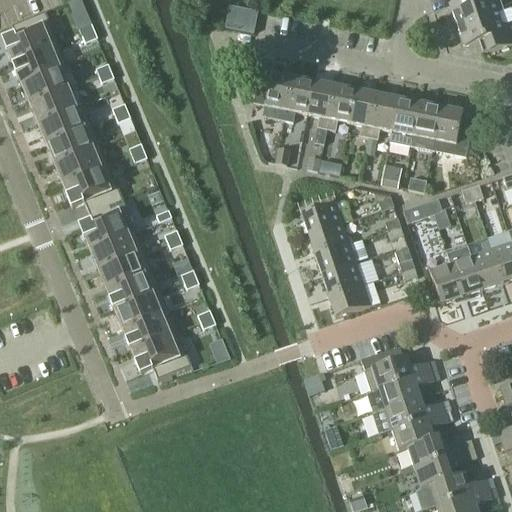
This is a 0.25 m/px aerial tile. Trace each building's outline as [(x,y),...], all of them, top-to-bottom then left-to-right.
[(470,0),(450,7),(457,28),(496,15),(503,12),(499,0),(470,0)] [(15,36),(3,41),(14,68),(61,48),(47,14),(12,29),(15,36)] [(496,15),(457,28),(464,49),(484,42),(489,55),(511,47),(511,38),(508,26),(501,28),(496,15)] [(92,28),(79,33),(82,40),(95,35),(92,28)] [(95,35),(82,40),(85,47),(98,42),(95,35)] [(61,48),(14,68),(22,88),(62,71),(69,68),(61,48)] [(108,67),(96,73),(99,80),(111,75),(108,67)] [(62,71),(22,88),(30,107),(70,91),(62,71)] [(111,75),(99,80),(102,87),(114,82),(111,75)] [(289,80),(271,77),(270,83),(258,80),(253,107),(264,109),(262,120),(284,125),(293,80),(289,79),(289,80)] [(293,80),(284,125),(293,127),(295,116),(308,118),(314,86),(297,82),(297,81),(293,80)] [(327,134),(336,88),(331,88),(331,89),(314,86),(308,118),(319,121),(317,132),(327,134)] [(350,127),(356,94),(340,91),(340,89),(336,88),(327,134),(335,135),(337,124),(350,127)] [(70,91),(30,107),(38,127),(78,111),(70,91)] [(369,142),(378,97),(373,96),(372,98),(356,94),(350,127),(362,129),(360,140),(369,142)] [(369,142),(366,157),(375,158),(377,144),(379,133),(392,136),(399,103),(383,100),(383,98),(378,97),(369,142)] [(392,136),(390,147),(402,149),(411,151),(420,106),(416,105),(416,107),(399,103),(392,136)] [(420,106),(411,151),(420,152),(432,155),(435,144),(441,112),(425,108),(425,107),(420,106)] [(125,107),(112,113),(115,120),(128,115),(125,107)] [(78,111),(38,127),(47,147),(94,128),(85,108),(78,111)] [(435,144),(432,155),(444,157),(465,161),(472,129),(460,127),(463,114),(459,113),(458,115),(441,112),(435,144)] [(128,115),(115,120),(118,127),(131,122),(128,115)] [(94,128),(47,147),(55,167),(102,148),(94,128)] [(141,147),(129,153),(132,160),(144,154),(141,147)] [(102,148),(55,167),(63,187),(110,168),(102,148)] [(279,152),(275,167),(287,170),(291,154),(279,152)] [(144,154),(132,160),(135,167),(147,162),(144,154)] [(309,160),(306,173),(318,175),(321,163),(309,160)] [(330,165),(327,177),(340,179),(343,167),(330,165)] [(110,168),(63,187),(73,211),(84,206),(88,216),(124,201),(110,168)] [(385,168),(380,188),(398,192),(402,172),(385,168)] [(507,194),(511,191),(511,179),(511,178),(502,181),(507,194)] [(410,181),(408,193),(424,197),(426,185),(410,181)] [(471,192),(475,204),(483,202),(479,190),(471,192)] [(466,207),(475,204),(471,192),(462,195),(466,207)] [(390,200),(376,205),(380,215),(394,210),(390,200)] [(91,222),(79,227),(90,253),(137,234),(124,201),(88,216),(91,222)] [(430,206),(434,218),(443,215),(439,203),(430,206)] [(335,205),(300,217),(307,237),(307,238),(342,227),(342,226),(335,205)] [(404,215),(408,226),(434,218),(430,206),(404,215)] [(169,214),(156,219),(159,226),(172,221),(169,214)] [(385,226),(388,236),(401,231),(397,221),(385,226)] [(342,227),(307,238),(314,258),(314,259),(349,247),(349,246),(342,227)] [(390,242),(403,238),(401,231),(388,236),(390,242)] [(137,234),(90,253),(99,273),(145,254),(137,234)] [(177,234),(165,239),(167,246),(180,241),(177,234)] [(180,241),(167,246),(171,253),(183,248),(180,241)] [(502,286),(511,282),(511,248),(511,245),(491,252),(502,286)] [(349,247),(314,259),(321,279),(356,267),(349,247)] [(407,250),(395,254),(399,266),(411,262),(407,250)] [(450,266),(461,300),(482,293),(470,259),(471,259),(468,250),(446,257),(449,266),(450,266)] [(482,293),(502,286),(491,252),(471,259),(470,259),(482,293)] [(145,254),(99,273),(107,293),(154,274),(145,254)] [(411,262),(399,266),(402,274),(414,270),(411,262)] [(440,307),(461,300),(450,266),(449,266),(429,273),(440,307)] [(356,267),(321,279),(329,301),(363,289),(356,267)] [(402,276),(396,278),(398,285),(405,283),(417,279),(414,270),(402,274),(402,276)] [(154,274),(107,293),(115,313),(162,294),(154,274)] [(193,274),(181,279),(184,286),(196,281),(193,274)] [(196,281),(184,286),(187,293),(199,288),(196,281)] [(363,289),(329,301),(335,321),(370,309),(363,289)] [(162,294),(115,313),(123,333),(170,314),(162,294)] [(170,314),(123,333),(131,353),(179,333),(170,314)] [(210,314),(197,319),(200,326),(213,321),(210,314)] [(213,321),(200,326),(203,333),(216,328),(213,321)] [(179,334),(132,353),(142,378),(154,373),(158,384),(193,369),(179,334)] [(397,351),(361,363),(362,365),(371,395),(374,394),(437,373),(434,364),(411,371),(408,360),(401,362),(398,353),(397,351)] [(371,395),(366,396),(373,417),(375,417),(385,413),(421,402),(417,390),(440,383),(437,373),(374,394),(371,395)] [(503,399),(511,395),(509,387),(500,390),(503,399)] [(511,395),(503,399),(506,409),(511,406),(511,395)] [(385,413),(375,417),(382,437),(391,434),(451,414),(448,405),(424,412),(421,402),(385,413)] [(451,414),(391,434),(398,455),(407,452),(407,451),(434,442),(431,431),(454,424),(451,414)] [(511,442),(511,431),(498,436),(502,446),(511,442)] [(434,442),(407,451),(407,452),(414,471),(475,451),(472,442),(447,450),(443,439),(434,442)] [(511,442),(502,446),(504,455),(511,452),(511,442)] [(475,451),(414,471),(421,492),(428,490),(428,489),(457,480),(453,469),(478,461),(475,451)] [(421,492),(416,494),(421,511),(428,511),(435,510),(495,490),(492,482),(468,489),(464,477),(457,480),(428,489),(428,490),(421,492)] [(495,490),(435,510),(435,511),(475,511),(474,508),(498,500),(495,490)]
